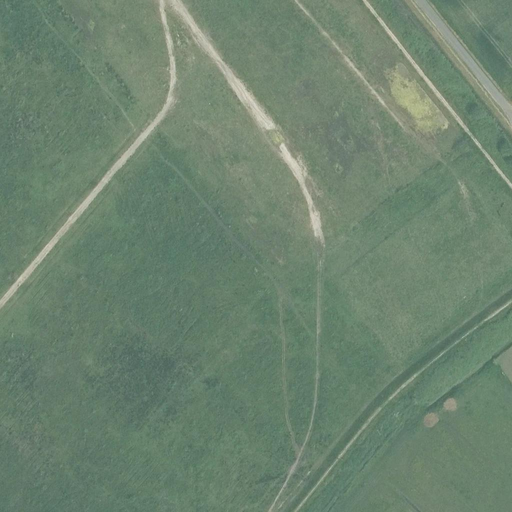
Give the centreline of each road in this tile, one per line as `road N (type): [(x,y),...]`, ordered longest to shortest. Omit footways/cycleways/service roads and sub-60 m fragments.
road 1 (track): [(0,307),(165,112),(172,74),(164,0)]
road 2 (unclassified): [(511,114),(420,0)]
